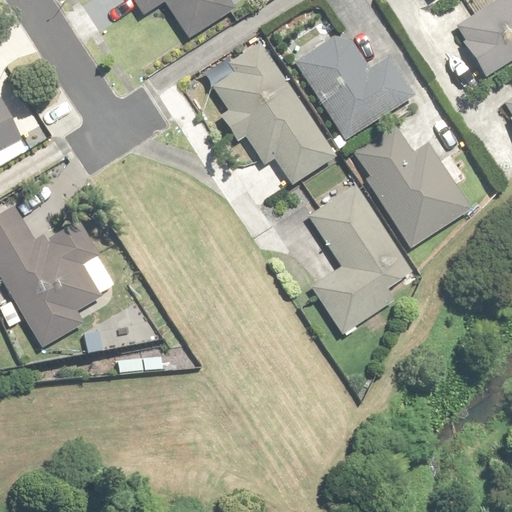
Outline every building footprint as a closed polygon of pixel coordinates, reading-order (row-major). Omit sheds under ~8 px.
[(128,0),(141,21),(163,8),(183,43),(236,13),(228,0),(128,0)] [(511,62),(511,0),(506,0),(456,31),(486,79),(511,62)] [(366,75),(344,38),(297,67),(343,143),(412,101),(388,62),(366,75)] [(333,162),(261,47),(236,63),(241,72),(213,90),(229,115),(221,120),(236,145),(244,139),(262,167),(273,160),(291,188),(333,162)] [(511,102),(502,108),(511,123),(511,102)] [(0,168),(25,156),(0,106),(0,168)] [(411,159),(396,133),(354,158),(408,251),(467,216),(428,149),(411,159)] [(410,277),(353,192),(309,221),(341,270),(311,290),(342,338),(391,305),(384,294),(410,277)] [(78,269),(57,236),(33,250),(11,213),(0,219),(0,281),(44,355),(83,331),(73,314),(112,290),(94,260),(78,269)]
